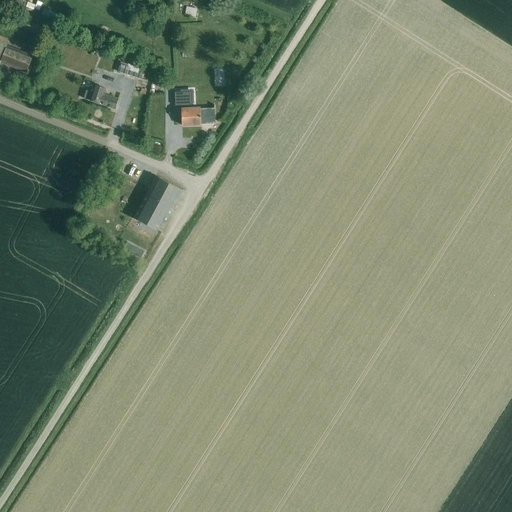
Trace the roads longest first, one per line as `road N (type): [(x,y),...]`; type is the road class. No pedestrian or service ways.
road 1 (unclassified): [(0,505),(203,185)]
road 2 (unclassified): [(0,101),(203,185)]
road 3 (unclassified): [(203,185),(321,0)]
